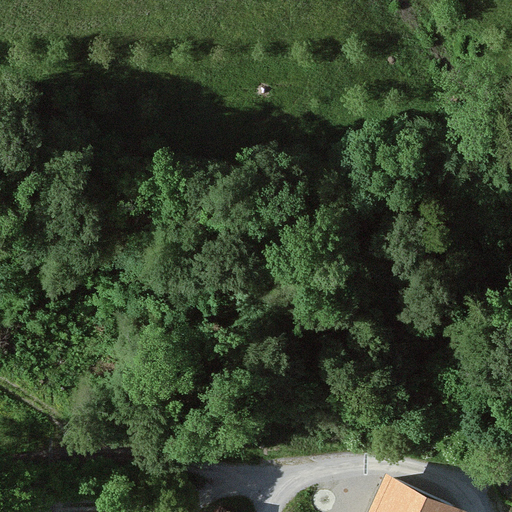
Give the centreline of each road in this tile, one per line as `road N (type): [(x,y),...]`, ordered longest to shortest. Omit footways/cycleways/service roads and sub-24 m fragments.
road 1 (track): [(481,511),(459,480),(409,463),(373,461),(272,479),(133,455),(0,463)]
road 2 (track): [(272,479),(158,504),(18,511)]
road 3 (track): [(133,455),(62,404),(0,376)]
